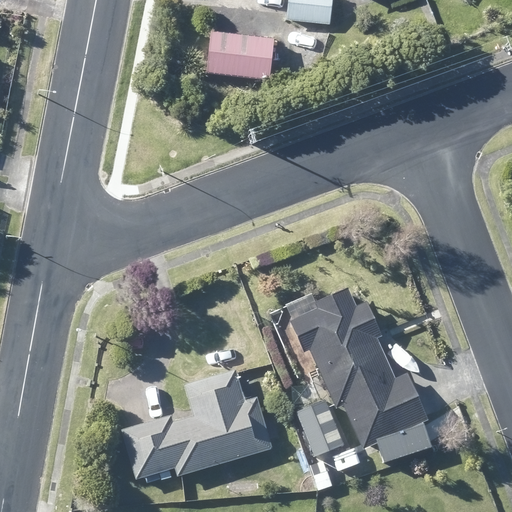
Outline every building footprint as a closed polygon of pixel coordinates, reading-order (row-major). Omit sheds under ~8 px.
[(330,0),(287,0),(286,12),(285,23),(328,26),(328,20),(330,0)] [(272,42),(208,35),(204,77),(267,84),(272,42)] [(379,334),(377,331),(364,302),(353,306),(345,287),(319,299),(312,302),(315,308),(287,320),(301,351),(308,349),(327,394),(334,408),(340,405),(360,448),(395,432),(426,419),(424,415),(406,373),(392,379),(373,337),(379,334)] [(239,391),(235,375),(233,369),(181,384),(190,415),(170,421),(168,415),(129,426),(119,430),(133,479),(172,467),(175,476),(220,462),(226,460),(270,448),(255,399),(241,403),(238,392),(239,391)] [(325,398),(296,410),(316,460),(346,448),(325,398)] [(287,443),(292,455),(302,451),(298,439),(287,443)] [(327,475),(325,470),(323,465),(309,470),(316,486),(329,481),(327,475)] [(307,470),(285,471),(285,490),(307,488),(307,470)]
